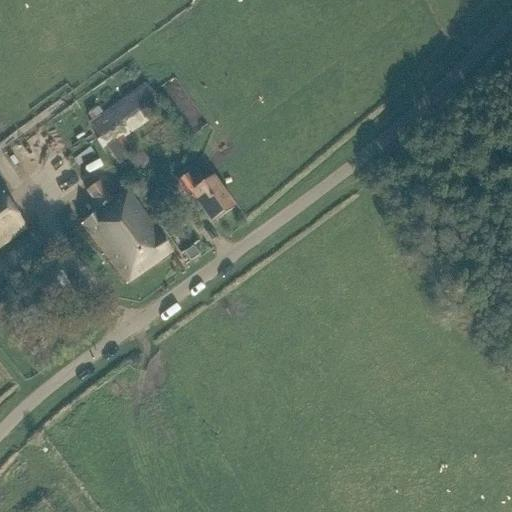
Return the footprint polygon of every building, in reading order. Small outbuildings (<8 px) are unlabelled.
[(91,122),(88,124),(99,141),(97,143),(103,151),(106,149),(118,167),(135,156),(124,140),(148,123),(140,111),(157,99),(146,83),(101,115),(98,110),(88,117),(91,122)] [(190,178),(181,185),(213,226),(234,210),(211,181),(199,191),(190,178)] [(144,180),(137,184),(142,193),(149,189),(144,180)] [(102,213),(83,226),(126,287),(171,255),(127,194),(113,204),(99,185),(88,193),(102,213)] [(0,249),(28,230),(0,191),(0,249)] [(192,248),(184,254),(190,262),(198,257),(192,248)]
